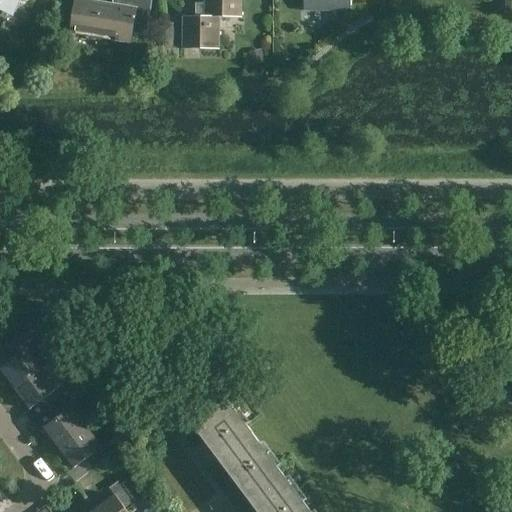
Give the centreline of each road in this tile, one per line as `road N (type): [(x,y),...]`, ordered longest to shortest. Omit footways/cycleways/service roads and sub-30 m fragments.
road 1 (secondary): [(511,220),(0,221)]
road 2 (secondary): [(0,258),(511,257)]
